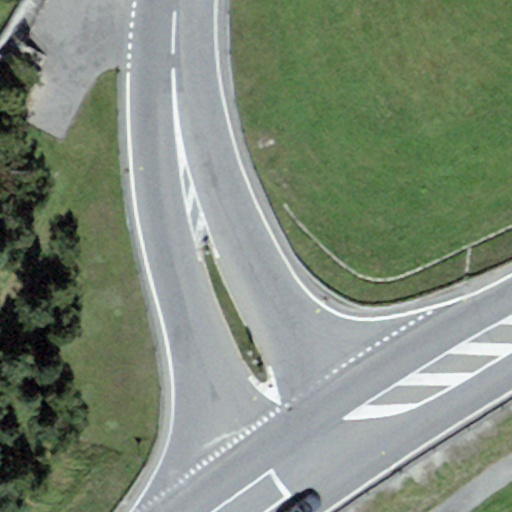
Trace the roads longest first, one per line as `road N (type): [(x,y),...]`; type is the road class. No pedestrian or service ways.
road 1 (tertiary): [(313,459),(253,358),(202,232),(175,102),(176,0)]
road 2 (primary): [(313,459),(511,336)]
